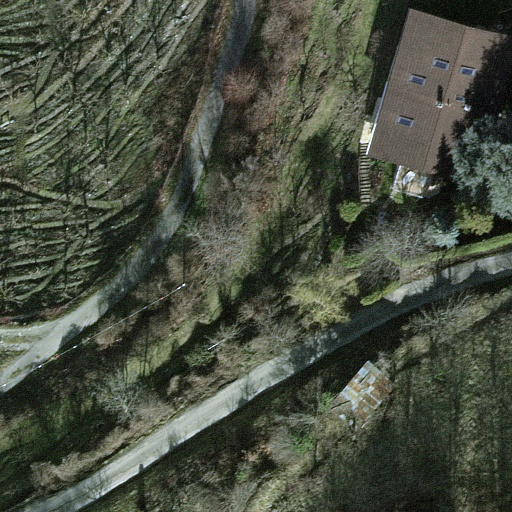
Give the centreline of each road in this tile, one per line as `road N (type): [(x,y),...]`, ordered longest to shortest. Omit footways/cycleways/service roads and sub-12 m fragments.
road 1 (residential): [(52,511),(390,305),(511,263)]
road 2 (unclassified): [(245,0),(159,240),(135,270),(0,383)]
